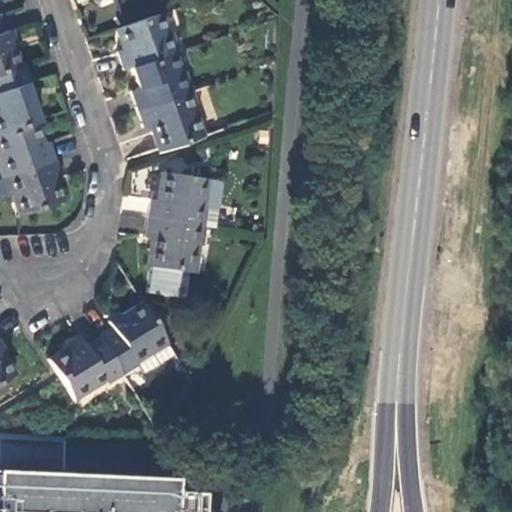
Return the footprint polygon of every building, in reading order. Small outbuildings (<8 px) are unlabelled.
[(115,49),(121,68),(129,66),(171,52),(175,50),(169,32),(164,33),(157,11),(116,25),(123,46),(115,49)] [(0,72),(17,67),(5,31),(0,32),(0,72)] [(129,89),(135,107),(189,88),(183,71),(177,73),(171,52),(129,66),(136,86),(129,89)] [(0,132),(33,122),(35,121),(23,82),(28,80),(23,64),(17,67),(0,72),(0,132)] [(149,123),(158,150),(199,136),(190,109),(195,107),(189,88),(135,107),(141,125),(149,123)] [(40,142),(33,122),(0,132),(0,176),(54,158),(48,140),(40,142)] [(59,177),(54,158),(0,176),(0,177),(6,195),(11,193),(18,214),(59,200),(53,179),(59,177)] [(149,197),(146,216),(201,224),(204,206),(200,205),(204,178),(162,171),(158,198),(149,197)] [(220,181),(204,178),(200,205),(204,206),(216,208),(220,181)] [(198,244),(201,224),(146,216),(143,235),(152,236),(148,264),(189,272),(194,243),(198,244)] [(130,358),(163,339),(140,302),(107,322),(111,328),(97,336),(120,372),(133,364),(130,358)] [(79,341),(47,360),(56,375),(70,396),(102,376),(105,381),(120,372),(97,336),(82,345),(79,341)] [(0,381),(12,374),(0,354),(0,381)] [(198,511),(199,493),(172,492),(173,483),(62,477),(62,473),(63,434),(0,432),(0,511),(198,511)] [(173,483),(173,478),(62,473),(62,477),(173,483)]
